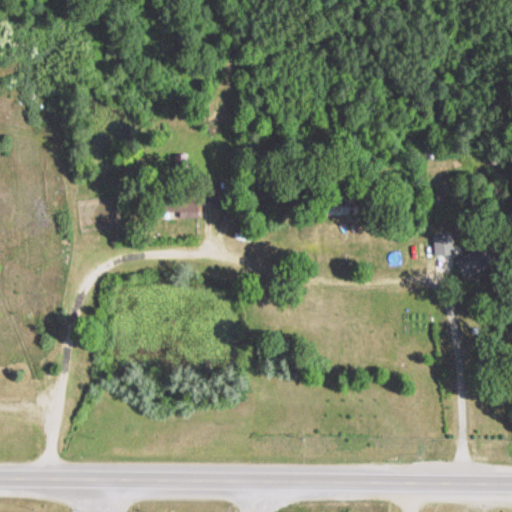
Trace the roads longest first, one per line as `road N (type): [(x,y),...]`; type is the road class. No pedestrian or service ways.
road 1 (residential): [(43,476),(67,328),(86,274),(116,247),(203,240),(311,277),(372,284),(410,270),(434,275),(456,303),(462,438),(448,480)]
road 2 (primary): [(511,480),(0,475)]
